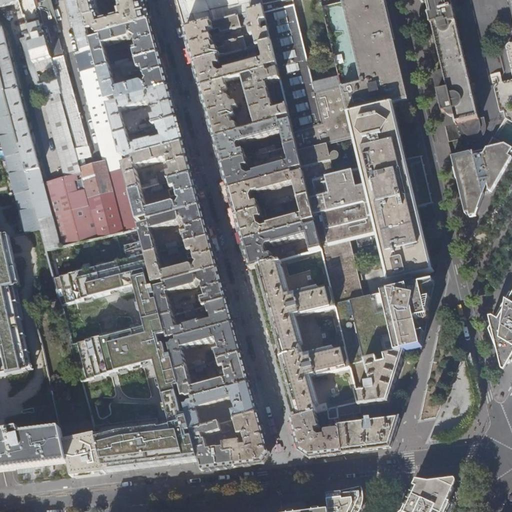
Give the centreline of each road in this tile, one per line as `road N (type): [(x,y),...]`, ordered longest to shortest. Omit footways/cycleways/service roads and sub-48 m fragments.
road 1 (residential): [(0,511),(495,451)]
road 2 (residential): [(394,0),(498,437)]
